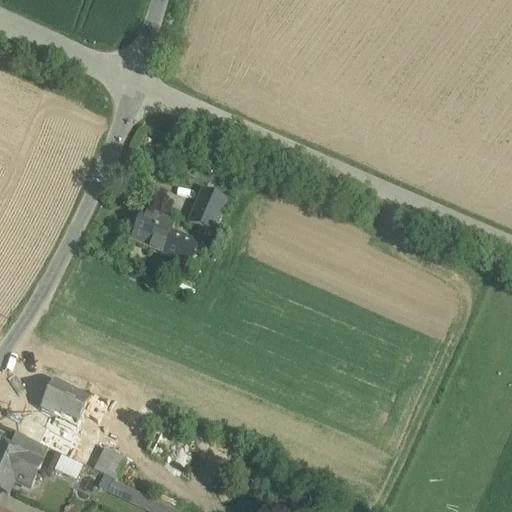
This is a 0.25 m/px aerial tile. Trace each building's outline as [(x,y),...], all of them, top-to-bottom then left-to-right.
[(225,204),(204,195),(200,205),(221,214),(225,204)] [(221,214),(200,205),(195,215),(216,225),(221,214)] [(176,226),(145,213),(132,243),(191,268),(200,246),(172,234),(176,226)] [(216,225),(195,215),(191,226),(211,235),(216,225)] [(93,401),(56,383),(41,413),(77,431),(93,401)] [(143,418),(115,403),(107,417),(136,432),(143,418)] [(163,433),(158,431),(147,453),(160,459),(175,429),(168,425),(163,433)] [(49,452),(16,437),(10,451),(27,459),(27,458),(43,465),(49,452)] [(10,451),(0,446),(0,494),(9,498),(14,487),(18,485),(31,491),(43,465),(27,458),(27,459),(10,451)] [(128,464),(106,453),(95,473),(117,484),(128,464)] [(53,474),(76,482),(82,466),(60,458),(53,474)]
